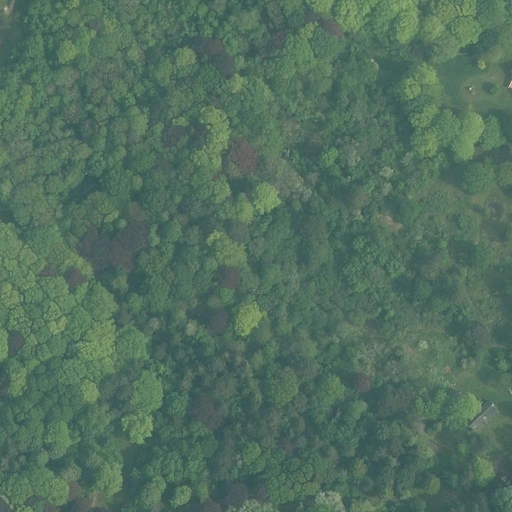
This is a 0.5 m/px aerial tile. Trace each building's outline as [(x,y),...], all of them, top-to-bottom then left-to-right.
[(467,34),(474,29),(468,20),(461,25),(467,34)] [(479,30),(465,37),(470,46),(484,38),(479,30)] [(452,395),(445,402),(450,407),(457,400),(452,395)] [(489,401),(465,424),(473,432),(483,422),(485,424),(498,412),(489,401)] [(426,419),(424,409),(414,411),(415,420),(426,419)]
